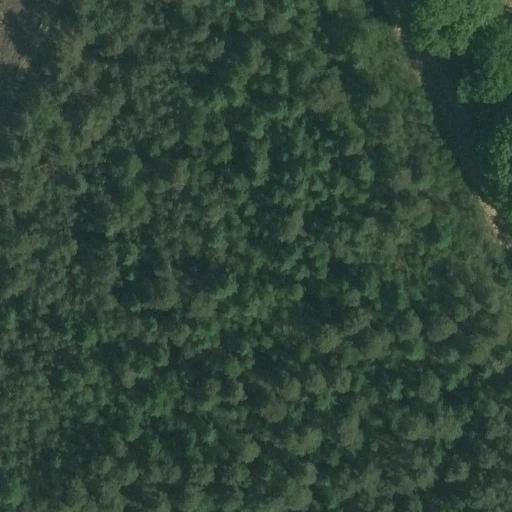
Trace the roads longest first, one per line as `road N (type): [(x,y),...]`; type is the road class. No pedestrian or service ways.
road 1 (track): [(403,0),(511,217)]
road 2 (track): [(0,117),(55,0)]
